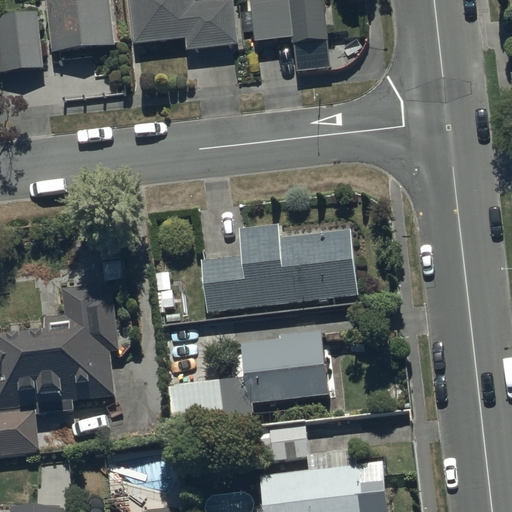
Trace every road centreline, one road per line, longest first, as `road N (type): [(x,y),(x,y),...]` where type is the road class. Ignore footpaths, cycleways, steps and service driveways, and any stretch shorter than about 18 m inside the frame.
road 1 (residential): [(0,178),(450,129)]
road 2 (tertiary): [(493,511),(450,129)]
road 3 (tertiary): [(450,129),(436,0)]
